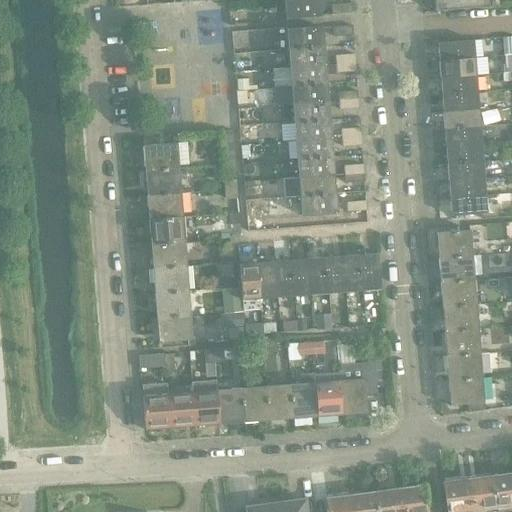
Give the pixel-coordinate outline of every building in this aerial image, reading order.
[(320,16),(318,0),(285,0),(286,19),(320,16)] [(491,8),(490,0),(433,0),(435,12),(491,8)] [(351,14),(350,5),(331,6),(332,15),(351,14)] [(353,36),(352,26),(333,28),(334,37),(353,36)] [(323,47),(321,28),(287,31),(289,50),(323,47)] [(475,58),(473,41),(437,44),(439,61),(475,58)] [(324,66),(323,47),(289,50),(290,68),(324,66)] [(355,64),(354,55),(335,56),(336,65),(355,64)] [(476,75),(475,58),(439,61),(440,78),(476,75)] [(325,84),(325,75),(355,72),(355,64),(336,65),(324,66),(290,68),(292,87),(325,84)] [(477,92),(476,75),(440,78),(441,95),(477,92)] [(327,103),(325,84),(292,87),(293,105),(327,103)] [(358,100),(357,92),(338,93),(339,102),(358,100)] [(479,109),(477,92),(441,95),(443,112),(479,109)] [(358,109),(358,100),(339,102),(340,110),(358,109)] [(328,121),(327,103),(293,105),(294,124),(328,121)] [(480,126),(479,109),(443,112),(444,129),(480,126)] [(330,140),(328,121),(294,124),(296,142),(330,140)] [(481,143),(480,126),(444,129),(445,146),(481,143)] [(361,137),(360,129),(341,130),(342,138),(361,137)] [(234,165),(231,131),(222,132),(223,141),(225,166),(234,165)] [(361,146),(361,137),(342,138),(343,147),(361,146)] [(331,158),(330,140),(296,142),(297,160),(331,158)] [(483,162),(481,143),(445,146),(447,164),(483,162)] [(179,169),(177,144),(143,147),(145,173),(179,169)] [(333,176),(331,158),(297,160),(299,179),(333,176)] [(484,178),(483,162),(447,164),(448,181),(484,178)] [(235,173),(234,165),(225,166),(226,174),(235,173)] [(363,174),(363,165),(344,167),(345,176),(363,174)] [(181,194),(179,169),(145,173),(147,197),(181,194)] [(364,182),(363,174),(345,176),(345,184),(364,182)] [(333,176),(299,179),(288,180),(290,198),(300,197),(334,194),(333,176)] [(486,197),(484,178),(448,181),(450,199),(486,197)] [(237,190),(236,181),(226,182),(227,191),(237,190)] [(244,184),(245,196),(253,195),(252,183),(244,184)] [(237,199),(237,190),(227,191),(228,200),(237,199)] [(183,219),(181,194),(147,197),(149,221),(183,219)] [(334,194),(300,197),(302,217),(302,216),(336,214),(334,194)] [(487,214),(486,197),(450,199),(451,217),(487,214)] [(366,211),(366,202),(347,203),(348,212),(366,211)] [(240,225),(239,214),(228,215),(229,226),(240,225)] [(185,244),(183,219),(149,221),(151,246),(185,244)] [(472,256),(470,231),(436,234),(438,259),(472,256)] [(186,268),(185,244),(151,246),(153,270),(186,268)] [(381,290),(379,272),(378,254),(360,256),(363,292),(381,290)] [(233,264),(232,255),(221,256),(222,265),(233,264)] [(363,292),(360,256),(343,257),(346,293),(363,292)] [(474,281),(472,256),(438,259),(440,284),(474,281)] [(346,293),(343,257),(325,259),(328,294),(346,293)] [(328,294),(325,259),(308,260),(311,296),(328,294)] [(311,296),(308,260),(291,261),(294,297),(311,296)] [(294,297),(291,261),(274,262),(277,298),(294,297)] [(277,298),(274,262),(257,264),(260,300),(277,298)] [(260,300),(257,264),(239,265),(242,301),(260,300)] [(188,293),(186,268),(153,270),(155,295),(188,293)] [(235,289),(234,279),(223,280),(224,290),(235,289)] [(476,306),(474,281),(440,284),(442,309),(476,306)] [(190,316),(188,293),(155,295),(156,319),(190,316)] [(238,297),(222,298),(224,313),(231,313),(240,312),(238,297)] [(478,332),(476,306),(442,309),(444,334),(478,332)] [(222,329),(243,327),(241,314),(221,316),(222,329)] [(192,341),(190,316),(156,319),(158,344),(192,341)] [(263,324),(263,334),(275,334),(275,323),(263,324)] [(480,355),(478,332),(444,334),(446,358),(480,355)] [(264,350),(263,340),(250,341),(251,351),(264,350)] [(276,340),(263,340),(264,350),(264,354),(277,353),(276,346),(276,340)] [(323,353),(322,342),(313,343),(314,354),(323,353)] [(311,354),(310,343),(301,344),(302,355),(311,354)] [(214,362),(213,350),(203,351),(204,363),(214,362)] [(224,362),(223,350),(213,350),(214,362),(224,362)] [(164,354),(139,356),(140,368),(165,366),(164,354)] [(174,366),(174,354),(164,354),(165,366),(174,366)] [(382,355),(373,355),(374,362),(375,379),(385,379),(384,369),(383,369),(382,355)] [(482,379),(480,355),(446,358),(448,382),(482,379)] [(319,417),(317,383),(315,384),(314,374),(299,375),(300,385),(292,385),(294,419),(319,417)] [(484,411),(482,379),(448,382),(450,406),(468,405),(468,413),(484,411)] [(367,414),(364,380),(340,382),(343,416),(367,414)] [(219,425),(217,391),(216,381),(191,383),(192,393),(195,427),(219,425)] [(166,382),(142,384),(145,431),(169,429),(167,395),(166,382)] [(343,416),(340,382),(317,383),(319,417),(343,416)] [(294,419),(292,385),(267,387),(269,421),(294,419)] [(269,421),(267,387),(242,389),(244,423),(269,421)] [(244,423),(242,389),(217,391),(219,425),(244,423)] [(195,427),(192,393),(167,395),(169,429),(195,427)] [(504,511),(511,511),(511,474),(492,477),(496,511),(504,511)] [(496,511),(492,477),(467,480),(471,511),(496,511)] [(471,511),(467,480),(443,484),(446,511),(471,511)] [(427,511),(424,486),(399,490),(401,511),(427,511)] [(401,511),(399,490),(375,493),(377,511),(401,511)] [(377,511),(375,493),(351,496),(353,511),(377,511)] [(353,511),(351,496),(326,499),(327,511),(353,511)] [(304,511),(304,507),(303,502),(276,506),(277,511),(304,511)]
